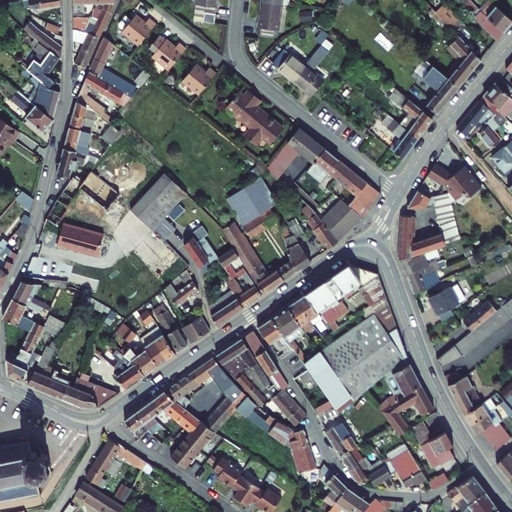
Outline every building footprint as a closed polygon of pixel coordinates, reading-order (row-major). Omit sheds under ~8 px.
[(30,10),(57,8),(56,0),(19,0),(20,8),(29,8),(30,10)] [(80,6),(88,6),(88,0),(69,0),(70,15),(80,15),(80,6)] [(205,20),(218,21),(220,0),(197,0),(194,26),(204,27),(205,20)] [(262,0),(262,4),(284,7),(292,8),(292,0),(262,0)] [(462,18),(445,0),(436,8),(454,26),(462,18)] [(473,0),(462,0),(474,11),(479,5),(473,0)] [(511,19),(511,16),(493,0),(487,0),(476,14),(498,37),(511,19)] [(470,12),(462,3),(456,8),(465,17),(470,12)] [(281,32),(284,7),(262,4),(257,38),(276,41),(278,31),(281,32)] [(112,6),(102,6),(99,11),(109,15),(111,11),(112,6)] [(94,22),(92,21),(91,25),(93,26),(90,31),(88,30),(86,35),(98,39),(109,15),(99,11),(94,22)] [(139,47),(156,25),(149,20),(145,25),(135,17),(122,33),(139,47)] [(83,33),(86,20),(70,20),(71,31),(76,31),(83,33)] [(205,20),(204,27),(217,29),(218,21),(205,20)] [(29,36),(35,28),(27,21),(20,28),(29,36)] [(29,36),(36,41),(59,63),(59,49),(35,28),(29,36)] [(82,45),(74,65),(84,70),(98,39),(86,35),(83,33),(76,31),(71,31),(71,40),(82,45)] [(458,84),(482,56),(460,33),(452,42),(466,57),(449,77),(458,84)] [(97,77),(130,97),(135,87),(113,74),(103,69),(113,44),(104,37),(90,69),(98,73),(97,77)] [(170,72),(187,49),(180,44),(176,49),(166,41),(164,43),(159,39),(149,51),(155,56),(153,58),(170,72)] [(45,79),(59,63),(36,41),(32,46),(37,50),(34,53),(38,57),(25,72),(26,72),(45,89),(58,94),(59,86),(49,82),(45,79)] [(308,66),(295,82),(314,98),(327,82),(316,73),(332,53),(324,47),(308,66)] [(295,82),(308,66),(293,54),(292,56),(287,52),(277,65),(281,69),(280,70),(295,82)] [(443,84),(440,88),(427,103),(436,111),(458,84),(449,77),(428,59),(421,67),(427,72),(443,84)] [(183,82),(201,95),(218,73),(211,68),(207,73),(197,65),(183,82)] [(144,70),(134,81),(141,87),(151,76),(144,70)] [(50,123),(51,123),(58,94),(45,89),(26,72),(23,76),(27,80),(26,81),(24,79),(21,83),(24,85),(25,83),(38,94),(35,102),(26,94),(27,92),(16,82),(11,89),(50,123)] [(89,72),(84,83),(124,106),(131,97),(130,97),(97,77),(89,72)] [(443,84),(427,72),(425,75),(440,88),(443,84)] [(496,111),(500,107),(511,94),(495,81),(481,99),(496,111)] [(90,90),(84,83),(81,90),(87,95),(90,90)] [(40,135),(50,123),(11,89),(5,84),(0,89),(0,92),(7,98),(5,100),(9,103),(8,104),(24,118),(23,120),(40,135)] [(81,90),(78,97),(88,105),(93,99),(87,95),(81,90)] [(242,96),(230,110),(255,131),(246,142),(257,151),(266,140),(274,147),(286,132),(271,120),(270,122),(257,111),(264,103),(252,93),(246,100),(242,96)] [(69,127),(91,133),(97,112),(88,105),(78,97),(69,127)] [(97,112),(101,116),(104,112),(106,109),(93,99),(88,105),(97,112)] [(431,117),(410,99),(403,107),(417,117),(407,131),(417,138),(431,117)] [(481,99),(458,127),(467,135),(484,116),(487,119),(496,111),(481,99)] [(487,119),(486,121),(489,124),(480,133),(493,148),(501,141),(493,131),(504,121),(511,128),(511,118),(500,107),(496,111),(487,119)] [(104,112),(101,116),(109,122),(113,118),(104,112)] [(0,153),(8,139),(10,140),(16,131),(0,121),(0,153)] [(407,131),(398,124),(392,132),(401,139),(392,151),(402,158),(417,138),(407,131)] [(102,138),(111,145),(121,133),(112,125),(102,138)] [(91,133),(69,127),(64,148),(76,151),(88,155),(90,148),(87,147),(91,133)] [(309,135),(299,128),(287,143),(297,150),(309,135)] [(379,140),(390,146),(394,138),(382,132),(379,140)] [(325,149),(309,135),(297,150),(299,152),(313,163),(325,149)] [(295,157),(299,152),(297,150),(287,143),(283,148),(295,157)] [(505,171),(511,165),(511,150),(507,144),(493,156),(505,171)] [(95,165),(100,159),(88,155),(76,151),(64,148),(57,175),(69,178),(70,175),(72,167),(75,167),(77,161),(84,164),(85,162),(95,165)] [(291,163),(295,157),(283,148),(279,153),(291,163)] [(313,163),(307,171),(320,182),(328,172),(339,160),(325,149),(313,163)] [(286,168),(291,163),(279,153),(275,158),(286,168)] [(282,173),(286,168),(275,158),(270,164),(282,173)] [(339,160),(328,172),(333,176),(343,164),(339,160)] [(465,165),(453,173),(448,177),(446,175),(450,171),(437,160),(429,174),(439,185),(441,183),(452,197),(454,200),(463,193),(465,195),(470,197),(482,187),(465,165)] [(277,179),(282,173),(270,164),(266,169),(277,179)] [(380,193),(343,164),(333,176),(356,195),(348,205),(362,216),(380,193)] [(254,179),(264,173),(260,166),(250,172),(254,179)] [(72,178),(62,192),(73,200),(81,189),(116,218),(124,208),(118,203),(120,201),(116,198),(120,194),(91,171),(84,181),(82,183),(74,177),(73,177),(72,178)] [(138,217),(153,230),(153,229),(164,218),(187,193),(165,173),(131,209),(138,217)] [(226,199),(243,226),(270,207),(277,203),(261,176),(226,199)] [(10,187),(2,181),(0,183),(0,187),(6,192),(10,187)] [(451,197),(452,197),(441,183),(439,185),(445,192),(446,197),(451,197)] [(432,199),(419,190),(408,208),(421,210),(426,208),(432,199)] [(57,199),(68,207),(73,200),(62,192),(57,199)] [(21,194),(13,204),(29,216),(33,202),(32,201),(21,194)] [(436,198),(436,205),(438,236),(410,245),(414,217),(403,217),(401,217),(399,260),(401,259),(419,254),(446,246),(455,243),(453,221),(452,205),(451,197),(446,197),(436,198)] [(57,199),(47,219),(58,226),(68,207),(57,199)] [(337,242),(362,216),(348,205),(341,199),(321,220),(337,242)] [(338,242),(337,242),(321,220),(316,213),(308,205),(301,210),(315,228),(313,229),(328,249),(338,242)] [(169,216),(178,225),(188,215),(180,206),(169,216)] [(243,226),(251,238),(278,220),(270,207),(243,226)] [(128,212),(136,220),(138,217),(131,209),(128,212)] [(153,229),(165,240),(176,228),(164,218),(153,229)] [(297,270),(311,261),(296,238),(305,234),(296,218),(288,223),(295,235),(287,238),(287,235),(289,235),(286,226),(280,228),(291,260),(297,270)] [(47,219),(44,228),(54,233),(58,226),(47,219)] [(98,256),(104,235),(63,223),(58,244),(68,247),(69,246),(86,251),(85,252),(98,256)] [(264,294),(297,270),(291,260),(267,277),(232,223),(223,228),(239,256),(264,294)] [(0,252),(13,236),(14,235),(18,226),(14,224),(0,242),(0,252)] [(214,260),(218,259),(218,258),(204,237),(208,234),(202,225),(193,233),(193,237),(184,245),(199,266),(208,260),(210,263),(214,260)] [(14,235),(18,237),(20,233),(25,235),(27,230),(18,226),(14,235)] [(238,256),(233,248),(218,258),(218,259),(231,278),(233,277),(236,275),(238,278),(242,275),(247,272),(244,268),(236,273),(228,263),(238,256)] [(0,292),(18,255),(10,252),(6,260),(1,268),(0,270),(0,292)] [(427,275),(419,254),(401,259),(409,283),(427,275)] [(377,273),(350,264),(349,265),(360,281),(362,283),(377,273)] [(349,265),(308,293),(319,310),(329,325),(334,321),(349,311),(341,300),(346,296),(344,293),(360,281),(349,265)] [(177,307),(199,290),(193,281),(177,293),(173,287),(182,280),(184,283),(187,281),(187,282),(192,279),(187,270),(165,289),(177,307)] [(251,284),(254,283),(247,272),(242,275),(248,283),(250,282),(251,284)] [(380,281),(377,273),(362,283),(363,286),(366,289),(366,290),(380,281)] [(430,283),(427,275),(409,283),(414,296),(420,293),(428,289),(426,285),(430,283)] [(243,308),(262,295),(255,285),(253,287),(244,293),(233,277),(231,278),(226,282),(232,290),(237,298),(243,308)] [(46,285),(66,287),(68,281),(47,279),(46,285)] [(43,307),(49,310),(51,306),(33,297),(39,284),(32,284),(21,281),(13,299),(26,306),(28,307),(31,301),(43,307)] [(382,288),(380,281),(366,290),(368,292),(370,296),(382,288)] [(429,298),(438,315),(459,304),(458,303),(465,299),(457,284),(450,288),(450,287),(429,298)] [(385,295),(382,288),(370,296),(372,299),(375,302),(385,295)] [(217,325),(243,308),(237,298),(232,290),(208,306),(211,315),(217,325)] [(80,300),(106,315),(110,309),(84,293),(80,300)] [(308,293),(305,295),(317,312),(319,310),(308,293)] [(317,312),(305,295),(297,301),(312,324),(321,318),(317,312)] [(388,303),(385,295),(375,302),(370,306),(362,312),(366,319),(372,314),(388,303)] [(26,306),(13,299),(3,318),(29,331),(34,322),(21,315),(26,306)] [(43,307),(31,301),(28,307),(38,311),(39,310),(41,311),(43,307)] [(312,324),(297,301),(288,307),(300,326),(304,331),(305,332),(314,326),(312,324)] [(488,301),(463,321),(471,331),(476,327),(481,323),(487,319),(492,314),(497,310),(502,306),(498,303),(493,307),(488,301)] [(511,316),(511,315),(511,305),(508,301),(503,306),(511,316)] [(391,311),(388,303),(372,314),(376,321),(391,311)] [(178,352),(187,346),(163,304),(154,310),(178,352)] [(506,321),(511,316),(503,306),(502,306),(497,310),(506,321)] [(300,326),(288,307),(271,318),(285,337),(301,359),(305,356),(293,339),(304,331),(300,326)] [(141,315),(147,325),(154,318),(148,309),(141,315)] [(501,325),(506,321),(497,310),(492,314),(501,325)] [(393,319),(391,311),(376,321),(381,328),(393,319)] [(308,360),(304,363),(309,370),(319,383),(331,400),(334,404),(338,412),(350,402),(365,390),(407,356),(406,354),(399,349),(403,345),(399,335),(390,342),(385,335),(381,328),(376,321),(372,314),(366,319),(336,340),(308,360)] [(496,329),(501,325),(492,314),(487,319),(496,329)] [(44,328),(56,334),(62,321),(50,315),(45,327),(44,328)] [(192,343),(210,330),(202,316),(182,328),(192,343)] [(258,327),(270,344),(275,340),(279,346),(282,344),(292,359),(291,359),(299,369),(291,375),(294,379),(299,376),(309,370),(304,363),(301,359),(285,337),(271,318),(258,327)] [(396,327),(393,319),(381,328),(385,335),(396,327)] [(490,334),(496,329),(487,319),(481,323),(490,334)] [(56,334),(61,336),(68,324),(62,321),(56,334)] [(334,321),(329,325),(333,331),(338,328),(334,321)] [(8,375),(22,381),(30,366),(28,363),(33,351),(44,328),(45,327),(34,322),(29,331),(14,362),(7,359),(8,375)] [(124,323),(117,332),(129,343),(136,334),(124,323)] [(485,338),(490,334),(481,323),(476,327),(485,338)] [(154,340),(167,360),(176,354),(158,326),(149,333),(154,340)] [(399,335),(396,327),(385,335),(390,342),(399,335)] [(471,332),(479,342),(485,338),(476,327),(471,331),(471,332)] [(254,331),(244,336),(256,355),(274,384),(279,391),(283,389),(288,385),(254,331)] [(474,347),(479,342),(471,332),(465,336),(474,347)] [(147,349),(158,366),(167,360),(154,340),(149,333),(140,339),(147,349)] [(469,351),(474,347),(465,336),(460,340),(469,351)] [(242,338),(216,355),(222,364),(235,379),(257,362),(242,338)] [(460,340),(454,345),(463,356),(469,351),(460,340)] [(42,356),(36,368),(43,372),(46,365),(57,344),(53,342),(51,347),(47,345),(42,356)] [(136,363),(145,375),(158,366),(147,349),(142,352),(138,346),(130,348),(130,347),(129,348),(126,345),(120,352),(130,360),(134,364),(136,363)] [(437,359),(440,366),(462,356),(454,345),(437,359)] [(126,389),(145,375),(136,363),(134,364),(130,360),(120,352),(117,349),(113,355),(119,361),(114,366),(119,370),(114,375),(116,376),(126,389)] [(30,366),(36,368),(42,356),(33,351),(28,363),(30,366)] [(386,399),(378,407),(381,411),(421,385),(410,364),(407,356),(391,369),(393,372),(388,377),(386,379),(394,395),(386,399)] [(210,374),(219,385),(218,386),(228,396),(214,412),(225,421),(236,409),(248,396),(237,385),(220,366),(213,357),(203,364),(210,374)] [(257,362),(235,379),(261,405),(270,396),(271,398),(279,391),(274,384),(268,388),(266,386),(270,383),(257,362)] [(203,364),(197,369),(203,378),(210,374),(203,364)] [(62,398),(67,384),(73,387),(75,383),(57,375),(58,371),(46,365),(43,372),(36,368),(28,384),(39,389),(62,398)] [(197,369),(165,391),(173,399),(200,420),(200,421),(203,417),(198,413),(199,411),(194,406),(196,404),(191,399),(190,401),(181,394),(203,378),(197,369)] [(309,370),(299,376),(305,384),(312,379),(317,385),(319,383),(309,370)] [(98,407),(119,393),(89,382),(91,376),(83,373),(80,378),(78,377),(75,383),(73,387),(77,388),(71,402),(81,406),(98,407)] [(467,376),(448,385),(463,415),(481,404),(467,376)] [(511,379),(499,390),(511,405),(511,395),(511,379)] [(67,384),(62,398),(71,402),(77,388),(73,387),(67,384)] [(423,414),(434,409),(421,385),(381,411),(399,435),(409,429),(396,412),(415,400),(423,414)] [(271,398),(295,425),(307,415),(283,389),(279,391),(271,398)] [(365,390),(350,402),(354,407),(369,395),(365,390)] [(165,391),(155,398),(162,407),(164,407),(165,408),(185,426),(191,431),(200,420),(173,399),(165,391)] [(248,396),(236,409),(246,416),(250,412),(257,404),(248,396)] [(152,435),(163,426),(153,416),(158,412),(159,413),(162,410),(162,407),(155,398),(133,414),(142,424),(147,431),(152,435)] [(463,415),(469,424),(488,413),(494,409),(496,407),(490,398),(481,404),(463,415)] [(331,400),(314,409),(317,413),(334,404),(331,400)] [(500,405),(510,416),(511,414),(511,410),(504,401),(500,405)] [(334,404),(317,413),(322,422),(335,414),(338,412),(334,404)] [(469,424),(475,435),(481,431),(493,422),(495,425),(499,422),(501,421),(494,409),(488,413),(469,424)] [(209,418),(219,427),(225,421),(214,412),(209,418)] [(250,412),(246,416),(261,427),(264,423),(250,412)] [(133,414),(125,420),(133,430),(134,430),(142,424),(133,414)] [(322,422),(327,431),(334,427),(335,428),(341,424),(335,414),(322,422)] [(278,420),(270,415),(266,421),(273,427),(278,420)] [(209,418),(204,423),(214,432),(215,432),(219,427),(209,418)] [(185,468),(214,432),(204,423),(200,421),(200,420),(191,431),(171,457),(185,468)] [(294,428),(278,420),(273,427),(268,433),(269,433),(285,444),(287,438),(287,433),(294,428)] [(273,427),(266,421),(264,423),(261,427),(268,433),(273,427)] [(411,427),(433,467),(453,456),(449,448),(453,445),(446,432),(433,439),(423,421),(411,427)] [(496,451),(511,437),(499,422),(495,425),(493,422),(481,431),(496,451)] [(327,431),(325,432),(340,455),(354,446),(357,445),(343,423),(341,424),(335,428),(334,427),(327,431)] [(142,424),(134,430),(139,436),(147,431),(142,424)] [(285,444),(289,447),(292,447),(300,473),(317,468),(304,428),(296,430),(294,428),(287,433),(287,438),(285,444)] [(380,458),(385,455),(373,436),(368,439),(380,458)] [(119,462),(123,456),(143,470),(147,463),(117,442),(116,443),(110,440),(87,478),(97,484),(101,477),(106,470),(114,475),(121,463),(119,462)] [(387,454),(391,460),(408,449),(404,444),(387,454)] [(0,504),(35,498),(33,486),(36,486),(38,483),(37,479),(41,479),(42,481),(44,481),(44,478),(46,478),(42,459),(40,459),(40,457),(37,457),(37,459),(34,460),(33,457),(30,455),(27,456),(25,445),(0,449),(0,504)] [(354,446),(340,455),(350,469),(359,464),(358,462),(362,459),(354,446)] [(412,456),(408,449),(391,460),(387,454),(385,455),(380,458),(381,460),(390,475),(397,471),(406,486),(414,481),(416,484),(426,478),(412,456)] [(511,465),(511,456),(509,452),(502,459),(496,463),(509,480),(511,476),(511,465)] [(217,477),(231,486),(238,477),(240,474),(242,470),(222,456),(213,469),(219,473),(217,477)] [(362,459),(367,466),(372,474),(369,476),(370,479),(374,485),(390,475),(381,460),(371,466),(366,457),(362,459)] [(359,464),(350,469),(359,484),(361,484),(369,480),(367,477),(362,469),(367,466),(362,459),(358,462),(359,464)] [(147,463),(143,470),(149,474),(154,467),(147,463)] [(321,469),(319,476),(333,489),(323,500),(332,506),(346,486),(324,464),(321,469)] [(444,472),(428,482),(432,489),(448,480),(444,472)] [(238,477),(231,486),(237,490),(233,495),(247,505),(250,500),(259,487),(240,474),(238,477)] [(473,475),(447,493),(455,503),(456,502),(464,496),(469,503),(485,491),(473,475)] [(101,477),(97,484),(102,488),(107,481),(101,477)] [(122,511),(125,508),(84,481),(77,492),(107,511),(106,511),(122,511)] [(127,497),(133,486),(124,481),(116,497),(125,502),(127,497)] [(139,490),(133,486),(127,497),(133,501),(139,490)] [(345,509),(349,511),(362,511),(370,504),(346,486),(332,506),(329,510),(327,511),(338,511),(341,509),(344,510),(345,509)] [(268,487),(265,491),(259,487),(250,500),(268,511),(271,511),(282,497),(268,487)] [(492,511),(497,508),(485,491),(469,503),(468,504),(473,511),(492,511)] [(456,502),(463,511),(468,504),(469,503),(464,496),(456,502)] [(370,504),(362,511),(379,511),(385,507),(380,502),(376,499),(374,499),(370,504)] [(403,502),(381,500),(380,502),(385,507),(389,510),(390,508),(402,510),(403,502)]
